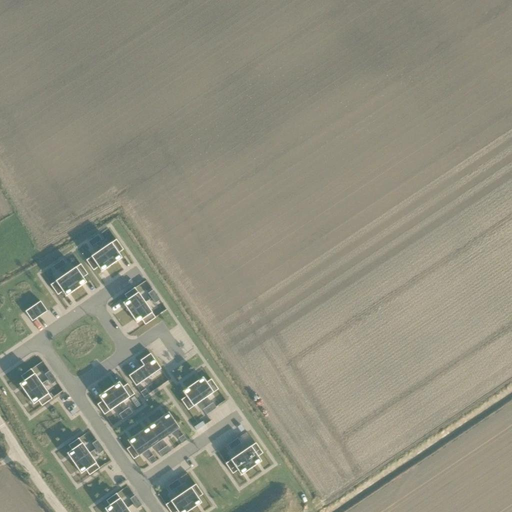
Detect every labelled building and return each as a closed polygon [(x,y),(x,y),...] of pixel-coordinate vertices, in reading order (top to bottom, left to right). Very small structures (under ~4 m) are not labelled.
[(101,241),(98,235),(93,239),(96,244),(101,241)] [(96,244),(93,239),(88,242),(91,247),(96,244)] [(111,244),(101,250),(111,266),(122,259),(118,254),(123,250),(116,240),(111,244)] [(91,257),(86,261),(93,271),(98,268),(101,273),(111,266),(101,250),(91,257)] [(66,265),(62,260),(57,263),(61,269),(66,265)] [(61,269),(57,263),(52,267),(56,272),(61,269)] [(75,268),(65,275),(76,290),(86,283),(83,278),(88,275),(80,265),(75,268)] [(0,285),(0,293),(2,298),(26,286),(21,275),(0,285)] [(55,282),(50,285),(57,296),(62,292),(66,297),(76,290),(65,275),(55,282)] [(127,300),(123,304),(130,314),(145,303),(138,293),(134,288),(124,295),(127,300)] [(148,294),(151,299),(156,295),(153,290),(148,294)] [(160,300),(156,295),(151,299),(155,304),(160,300)] [(26,312),(33,323),(48,312),(41,302),(26,312)] [(145,303),(130,314),(137,324),(141,321),(145,326),(155,318),(152,313),(145,303)] [(24,342),(35,334),(20,314),(10,322),(24,342)] [(143,366),(129,376),(136,386),(161,369),(150,354),(140,361),(143,366)] [(24,381),(19,385),(26,395),(41,384),(34,374),(31,369),(20,377),(24,381)] [(53,376),(49,371),(44,375),(48,380),(53,376)] [(56,381),(53,376),(48,380),(51,385),(56,381)] [(203,378),(192,385),(203,400),(213,393),(218,390),(211,380),(206,383),(203,378)] [(119,383),(109,390),(119,405),(129,399),(134,395),(127,384),(122,388),(119,383)] [(41,384),(26,395),(33,405),(38,402),(41,407),(52,399),(48,394),(41,384)] [(186,397),(181,400),(188,411),(193,407),(203,400),(192,385),(182,392),(186,397)] [(144,398),(149,395),(145,389),(140,393),(144,398)] [(102,402),(97,405),(104,415),(109,412),(119,405),(109,390),(98,397),(102,402)] [(212,403),(207,407),(211,412),(216,408),(212,403)] [(211,412),(207,407),(202,410),(206,415),(211,412)] [(129,408),(124,412),(127,417),(132,413),(129,408)] [(122,420),(127,417),(124,412),(119,415),(122,420)] [(168,414),(158,421),(168,436),(178,429),(168,414)] [(207,420),(197,427),(201,431),(210,424),(207,420)] [(158,421),(148,427),(158,443),(168,436),(158,421)] [(148,427),(138,434),(148,450),(158,443),(148,427)] [(131,446),(126,450),(133,460),(138,456),(148,450),(138,434),(128,441),(131,446)] [(178,439),(181,444),(187,441),(183,435),(178,439)] [(72,451),(67,454),(74,464),(89,454),(82,444),(78,439),(68,446),(72,451)] [(241,444),(237,439),(232,442),(236,447),(241,444)] [(92,444),(95,449),(100,446),(97,441),(92,444)] [(231,451),(236,447),(232,442),(227,446),(231,451)] [(250,447),(240,454),(251,469),(261,462),(258,457),(263,454),(256,443),(250,447)] [(104,451),(100,446),(95,449),(99,454),(104,451)] [(168,446),(163,449),(166,454),(171,451),(168,446)] [(166,454),(163,449),(158,453),(161,458),(166,454)] [(89,454),(74,464),(81,474),(86,471),(89,476),(99,469),(96,464),(89,454)] [(230,461),(225,464),(232,475),(237,471),(241,476),(251,469),(240,454),(230,461)] [(151,465),(157,461),(153,456),(148,459),(151,465)] [(177,480),(172,483),(176,488),(181,485),(177,480)] [(176,488),(172,483),(167,487),(171,492),(176,488)] [(190,488),(180,495),(191,510),(201,503),(198,498),(203,495),(195,485),(190,488)] [(109,506),(104,509),(106,511),(122,511),(127,509),(120,499),(116,494),(106,501),(109,506)] [(170,502),(165,505),(169,511),(188,511),(191,510),(180,495),(170,502)] [(138,501),(135,496),(130,499),(133,504),(138,501)] [(142,506),(138,501),(133,504),(137,509),(142,506)]
